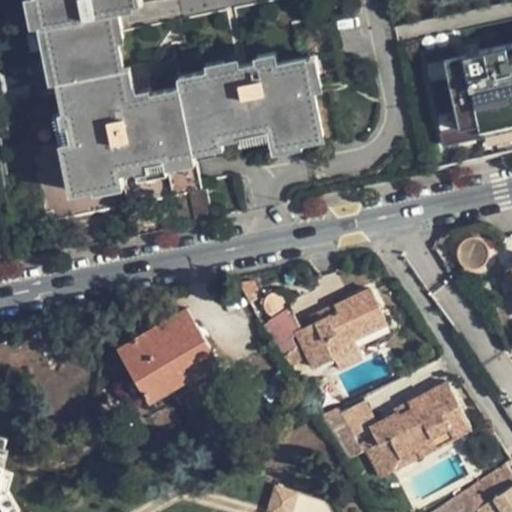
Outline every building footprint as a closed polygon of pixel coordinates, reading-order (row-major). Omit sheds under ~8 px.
[(29,0),(35,22),(40,21),(42,21),(37,0),(29,0)] [(37,0),(42,21),(48,19),(55,50),(119,36),(124,35),(117,4),(135,0),(37,0)] [(42,21),(40,21),(47,52),(55,50),(48,19),(42,21)] [(172,153),(196,148),(194,137),(182,81),(153,88),(136,91),(135,86),(132,75),(127,77),(125,65),(124,59),(119,36),(55,50),(61,77),(67,108),(62,109),(65,122),(69,121),(72,137),(63,139),(73,186),(94,182),(93,180),(123,173),(122,165),(136,162),(138,168),(152,165),(150,158),(166,154),(172,153)] [(426,47),(445,140),(485,132),(484,130),(511,123),(511,54),(470,63),(465,39),(426,47)] [(239,53),(224,56),(225,61),(209,64),(179,70),(182,81),(194,137),(199,136),(224,130),(240,127),(270,121),(272,130),(273,135),(302,129),(303,133),(325,128),(315,81),(323,79),(320,65),(313,66),(309,50),(278,56),(276,45),(258,49),(259,54),(240,58),(239,53)] [(319,47),(309,50),(313,66),(320,65),(323,64),(319,47)] [(53,79),(61,77),(55,50),(47,52),(53,79)] [(208,56),(209,64),(225,61),(224,56),(223,53),(208,56)] [(132,63),(125,65),(127,77),(132,75),(135,75),(132,63)] [(152,82),(135,86),(136,91),(153,88),(152,82)] [(61,139),(63,139),(72,137),(69,121),(65,122),(62,109),(55,110),(61,139)] [(243,137),(272,130),(270,121),(240,127),(243,137)] [(304,139),(303,133),(302,129),(273,135),(275,145),(304,139)] [(226,141),(224,130),(199,136),(194,137),(196,148),(226,141)] [(198,156),(196,148),(172,153),(166,154),(168,163),(198,156)] [(170,169),(168,163),(166,154),(150,158),(152,165),(138,168),(139,175),(170,169)] [(126,183),(123,173),(93,180),(94,182),(95,189),(126,183)] [(467,264),(472,266),(477,267),(483,266),(488,263),(491,258),(493,253),(493,247),(491,242),(487,238),(482,235),(476,234),(471,235),(467,238),(464,241),(461,245),(461,250),(461,255),(463,259),(467,264)] [(299,330),(299,332),(315,364),(335,355),(342,367),(363,357),(354,337),(386,323),(371,290),(338,304),(340,310),(302,329),(299,330)] [(285,352),(298,346),(293,336),(299,332),(299,330),(302,329),(291,306),(266,322),(285,352)] [(187,378),(217,360),(218,360),(188,308),(121,347),(151,399),(187,378)] [(304,357),(298,346),(285,352),(293,364),(304,357)] [(223,372),(217,360),(187,378),(194,388),(223,372)] [(421,454),(472,426),(448,381),(409,401),(411,404),(372,425),(381,443),(393,437),(403,456),(418,448),(421,454)] [(328,420),(353,459),(370,450),(360,432),(370,426),(357,402),(328,420)] [(10,440),(0,437),(0,447),(7,450),(10,440)] [(403,456),(393,437),(381,443),(394,468),(421,454),(418,448),(403,456)] [(9,511),(0,494),(0,490),(5,472),(11,451),(7,450),(0,447),(0,511),(9,511)] [(472,511),(480,507),(483,511),(511,511),(511,468),(506,460),(429,511),(472,511)] [(5,472),(0,490),(0,494),(9,511),(22,511),(11,492),(16,475),(5,472)] [(294,511),(299,496),(279,491),(273,511),(294,511)]
